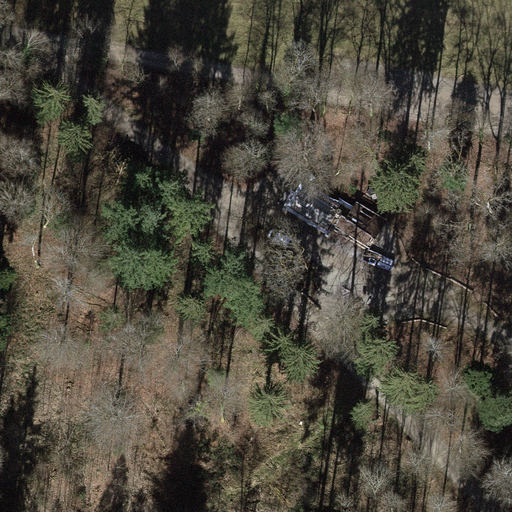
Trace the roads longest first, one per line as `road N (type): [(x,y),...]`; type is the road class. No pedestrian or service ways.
road 1 (track): [(501,511),(360,367),(253,215),(212,193),(23,40)]
road 2 (track): [(23,40),(511,127)]
road 3 (track): [(253,215),(511,336)]
